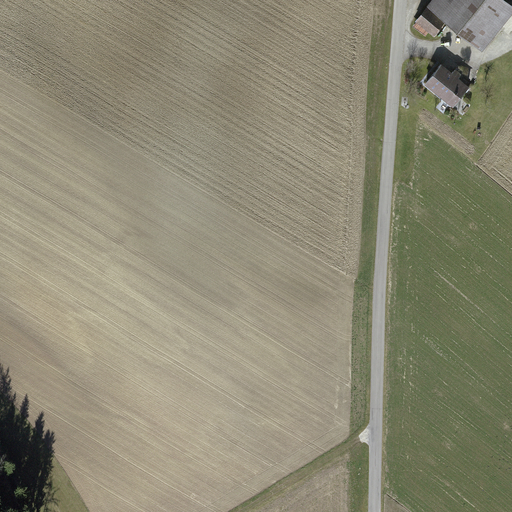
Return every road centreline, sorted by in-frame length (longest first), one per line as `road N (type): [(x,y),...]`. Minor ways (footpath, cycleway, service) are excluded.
road 1 (tertiary): [(400,0),(375,511)]
road 2 (track): [(375,432),(246,511)]
